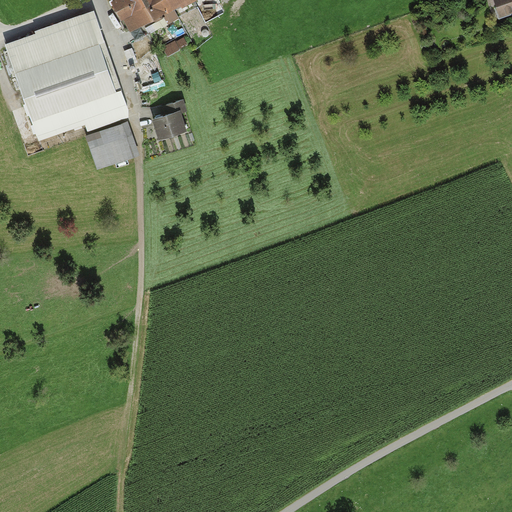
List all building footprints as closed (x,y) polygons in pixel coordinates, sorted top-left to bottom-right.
[(199,0),(112,0),(109,2),(127,33),(164,12),(167,18),(199,0)] [(511,0),(496,0),(501,13),(511,9),(511,0)] [(6,43),(37,139),(82,125),(86,136),(95,166),(139,152),(95,14),(6,43)] [(185,36),(165,46),(169,54),(189,44),(185,36)] [(133,48),(125,51),(130,62),(138,59),(133,48)] [(185,129),(178,109),(148,120),(154,139),(185,129)]
